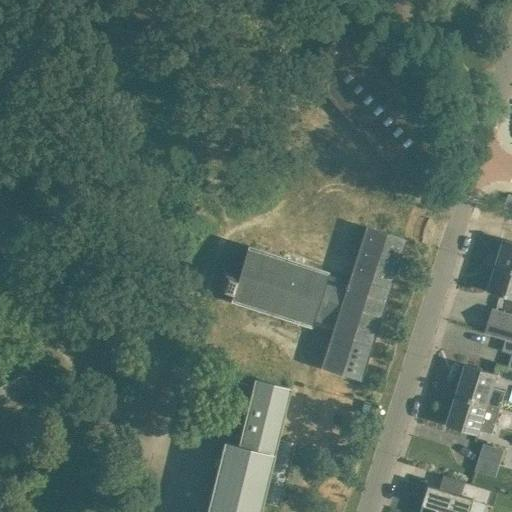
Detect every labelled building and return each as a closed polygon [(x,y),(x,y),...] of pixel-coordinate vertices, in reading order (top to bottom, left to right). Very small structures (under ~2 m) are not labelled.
[(395,166),(388,186),(418,196),(437,139),(429,131),(432,129),(431,128),(429,129),(345,31),(343,32),(342,31),(302,69),(302,70),(304,68),(393,164),(391,165),(392,166),(393,165),(395,166)] [(405,73),(395,63),(385,72),(394,82),(405,73)] [(321,366),(327,368),(360,378),(405,239),(366,227),(348,282),(325,275),(327,271),(248,246),(231,299),(309,325),(311,318),(334,325),(321,366)] [(498,265),(511,269),(511,240),(506,239),(498,265)] [(511,269),(498,265),(490,291),(509,297),(511,297),(511,269)] [(0,363),(0,296),(13,290),(0,266),(0,401),(30,386),(15,356),(0,363)] [(507,338),(511,339),(511,314),(493,309),(486,332),(507,338)] [(511,339),(507,338),(503,350),(511,353),(507,369),(511,370),(511,339)] [(499,374),(486,370),(467,364),(458,393),(500,407),(505,393),(494,389),(499,374)] [(257,511),(261,500),(278,504),(293,443),(276,438),(288,387),(254,379),(238,445),(224,442),(206,511),(257,511)] [(492,433),(500,407),(458,393),(448,423),(480,433),(481,429),(492,433)] [(364,400),(360,413),(367,416),(371,402),(364,400)] [(484,443),(479,458),(475,470),(497,477),(500,466),(505,449),(484,443)] [(462,494),(440,487),(429,484),(420,511),(470,511),(474,499),(488,503),(492,489),(465,481),(462,494)]
